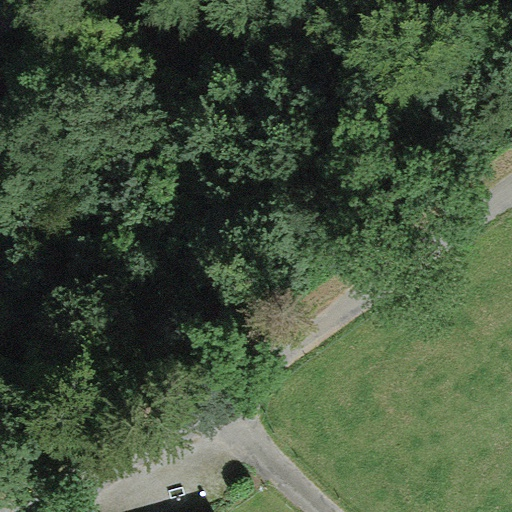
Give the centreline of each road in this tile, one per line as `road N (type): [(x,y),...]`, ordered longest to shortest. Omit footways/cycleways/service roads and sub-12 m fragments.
road 1 (residential): [(511,184),(224,394),(21,511)]
road 2 (track): [(324,511),(282,473),(224,394)]
